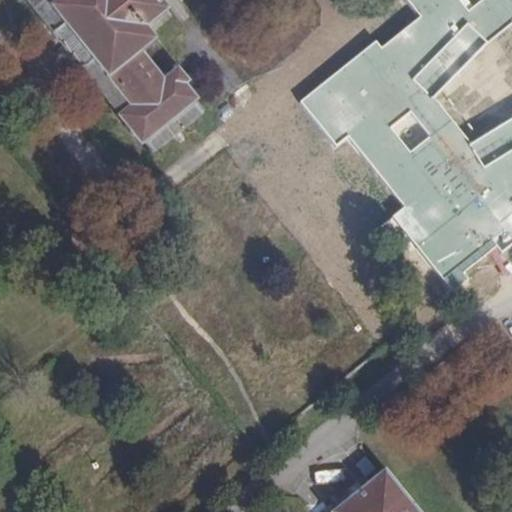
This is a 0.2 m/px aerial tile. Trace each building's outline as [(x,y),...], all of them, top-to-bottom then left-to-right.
[(48,0),(22,0),(120,118),(135,105),(48,0)] [(141,144),(191,105),(178,87),(182,84),(174,74),(162,83),(137,54),(150,43),(139,30),(161,12),(150,0),(48,0),(135,105),(120,118),(141,144)] [(511,0),(402,0),(401,2),(414,18),(383,44),(377,36),(295,102),(333,149),(345,139),(402,210),(389,221),(449,296),(511,245),(511,209),(508,205),(511,201),(511,118),(468,147),(434,99),(486,46),(511,24),(511,0)] [(202,117),(191,105),(141,144),(153,155),(202,117)] [(407,511),(395,497),(397,494),(384,475),(338,511),(407,511)]
